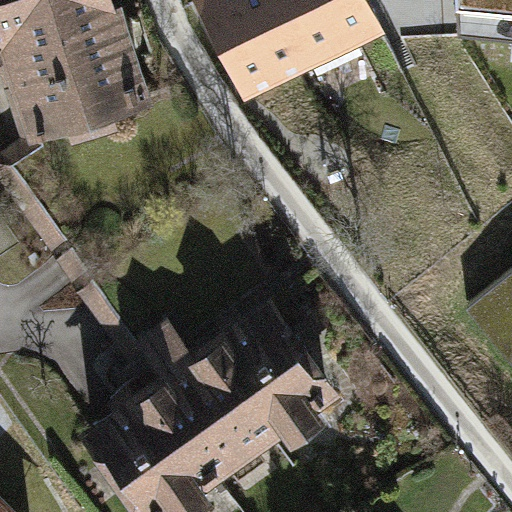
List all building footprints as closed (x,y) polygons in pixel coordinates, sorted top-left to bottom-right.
[(0,0),(0,7),(11,44),(36,126),(141,94),(111,0),(0,0)] [(371,0),(201,0),(247,92),(384,26),(371,0)] [(511,0),(454,0),(455,21),(511,29),(511,0)] [(0,46),(11,44),(0,7),(0,46)] [(511,276),(462,316),(511,378),(511,276)] [(265,303),(94,424),(116,455),(109,460),(128,487),(135,482),(157,511),(328,391),(306,360),(313,354),(294,328),(287,333),(265,303)]
